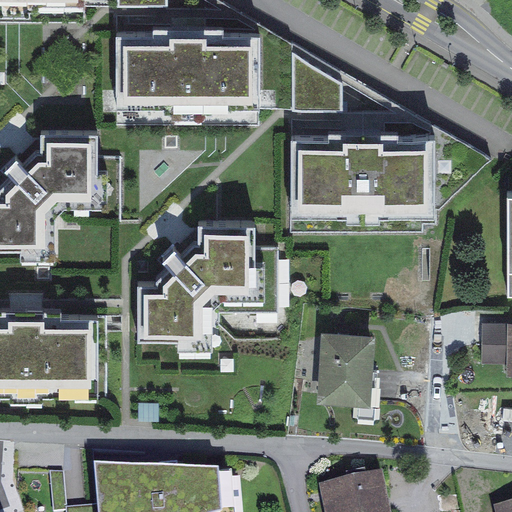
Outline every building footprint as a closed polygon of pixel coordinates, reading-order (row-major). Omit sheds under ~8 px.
[(165,33),(126,33),(125,106),(271,107),(271,34),(232,34),(232,26),(165,25),(165,33)] [(337,135),(298,134),(298,208),(443,209),(444,136),(405,135),(405,128),(337,127),(337,135)] [(19,177),(1,198),(0,197),(0,247),(22,247),(23,258),(59,258),(58,218),(69,207),(112,207),(111,173),(101,173),(100,133),(43,134),(43,150),(29,166),(20,158),(11,170),(19,177)] [(178,265),(160,287),(143,287),(143,336),(181,335),(181,347),(217,347),(217,307),(227,296),(270,295),(270,261),(259,262),(258,221),(201,222),(201,239),(188,255),(179,247),(169,259),(178,265)] [(1,318),(0,317),(0,390),(107,392),(108,319),(68,318),(68,311),(1,310),(1,318)] [(511,321),(487,322),(487,361),(511,361),(511,321)] [(373,340),(324,337),(321,401),(370,403),(373,340)] [(100,511),(235,511),(233,473),(97,468),(100,511)] [(394,511),(387,474),(326,487),(331,511),(394,511)] [(68,511),(66,477),(53,478),(55,511),(68,511)]
